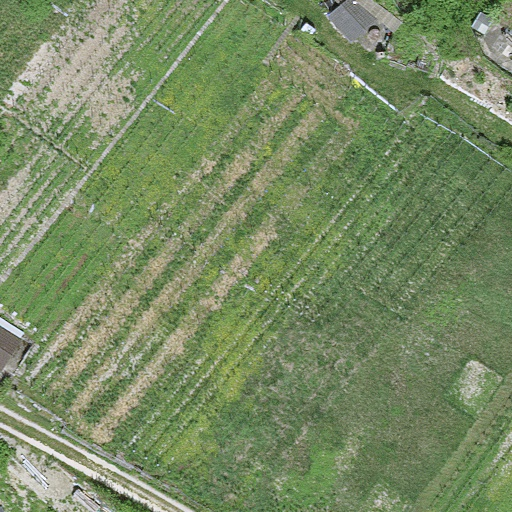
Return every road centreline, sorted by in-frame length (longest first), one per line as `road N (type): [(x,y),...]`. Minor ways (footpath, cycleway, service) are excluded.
road 1 (track): [(282,0),(390,84),(511,140)]
road 2 (track): [(0,425),(140,511)]
